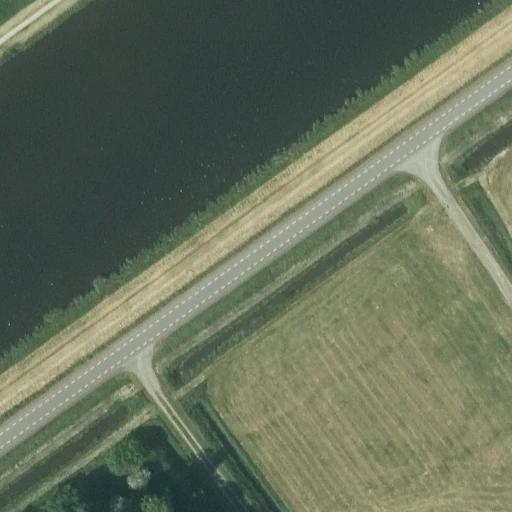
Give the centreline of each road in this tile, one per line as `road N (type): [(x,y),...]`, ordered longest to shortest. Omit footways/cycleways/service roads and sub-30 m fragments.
road 1 (tertiary): [(0,439),(511,71)]
road 2 (track): [(127,347),(243,511)]
